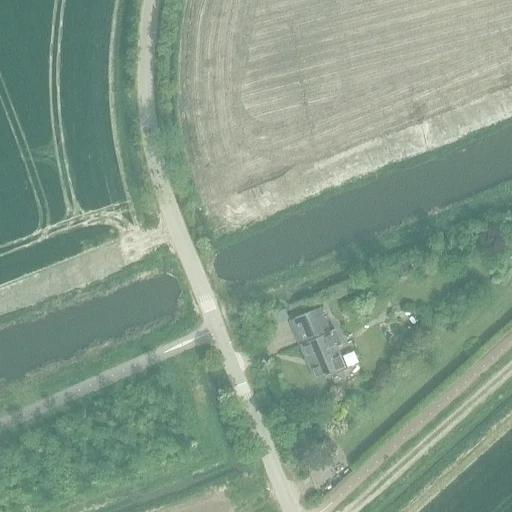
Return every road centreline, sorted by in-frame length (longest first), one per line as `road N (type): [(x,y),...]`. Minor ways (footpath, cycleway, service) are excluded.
road 1 (unclassified): [(290,511),(157,170),(142,70),(149,0)]
road 2 (track): [(511,367),(352,511)]
